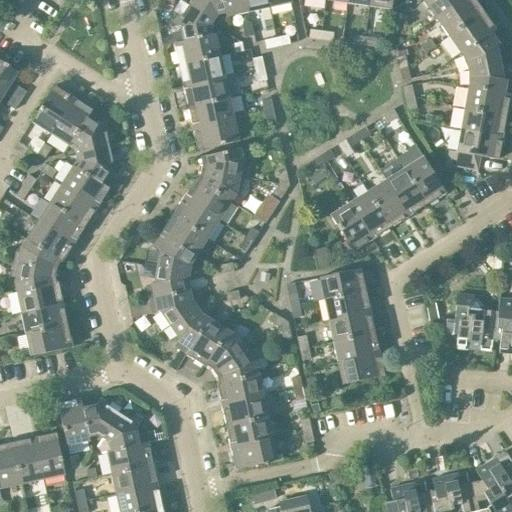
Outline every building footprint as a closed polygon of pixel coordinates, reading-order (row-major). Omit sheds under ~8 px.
[(216,16),(225,14),(226,14),(222,0),(191,0),(188,5),(213,22),(216,16)] [(226,18),(248,13),(244,0),(222,0),(226,14),(225,14),(226,18)] [(244,0),(248,13),(269,8),(266,0),(244,0)] [(266,0),(269,8),(291,4),(289,0),(266,0)] [(390,10),(391,0),(368,0),(368,7),(390,10)] [(399,0),(398,11),(407,12),(408,0),(399,0)] [(435,19),(462,0),(422,0),(422,1),(435,19)] [(447,37),(482,13),(473,0),(462,0),(435,19),(447,37)] [(209,27),(213,22),(188,5),(180,17),(178,16),(172,24),(179,28),(180,33),(171,35),(173,45),(211,37),(211,36),(209,27)] [(459,55),(495,30),(482,13),(447,37),(459,55)] [(244,38),(253,36),(250,24),(241,25),(244,38)] [(320,41),(321,32),(309,30),(307,39),(320,41)] [(466,71),(499,64),(495,46),(502,42),(495,30),(459,55),(465,63),(466,71)] [(321,32),(320,41),(332,42),(333,33),(321,32)] [(178,66),(220,57),(215,35),(211,36),(211,37),(173,45),(178,66)] [(277,47),(289,45),(287,36),(275,38),(277,47)] [(362,46),(364,37),(352,36),(350,45),(362,46)] [(364,37),(362,46),(374,48),(376,39),(364,37)] [(265,50),(277,47),(275,38),(263,41),(265,50)] [(234,54),(243,51),(241,43),(232,44),(234,54)] [(406,68),(407,68),(404,56),(395,58),(398,70),(406,68)] [(182,87),(224,78),(220,57),(178,66),(182,87)] [(254,71),(263,69),(260,57),(251,59),(254,71)] [(0,88),(5,92),(17,73),(0,61),(0,88)] [(466,88),(509,96),(511,82),(503,80),(499,64),(466,71),(468,79),(466,88)] [(400,82),(409,80),(407,68),(406,68),(398,70),(400,82)] [(263,69),(254,71),(257,83),(266,81),(263,69)] [(187,108),(229,99),(224,78),(182,87),(187,108)] [(11,95),(20,101),(26,92),(16,86),(11,95)] [(49,135),(72,99),(53,86),(30,122),(49,135)] [(413,98),(411,86),(401,88),(404,100),(413,98)] [(505,117),(509,96),(466,88),(462,109),(505,117)] [(14,110),(20,101),(11,95),(5,104),(14,110)] [(415,109),(413,98),(404,100),(406,111),(415,109)] [(70,143),(91,110),(72,99),(49,135),(68,147),(70,143)] [(191,129),(233,120),(229,99),(187,108),(191,129)] [(263,113),(272,111),(270,100),(261,101),(263,113)] [(501,138),(505,117),(462,109),(459,130),(501,138)] [(79,155),(108,148),(105,135),(108,134),(105,125),(97,126),(94,124),(100,117),(91,112),(92,111),(91,110),(70,143),(78,148),(79,155)] [(387,124),(397,118),(392,110),(381,116),(387,124)] [(266,125),(275,123),(272,111),(263,113),(266,125)] [(426,114),(425,121),(434,122),(436,115),(426,114)] [(196,151),(238,142),(233,120),(191,129),(196,151)] [(354,134),(359,141),(369,135),(365,127),(354,134)] [(497,160),(501,138),(459,130),(455,152),(448,151),(445,165),(477,171),(480,157),(497,160)] [(349,148),(359,141),(354,134),(344,140),(349,148)] [(23,156),(28,149),(17,142),(13,150),(23,156)] [(43,144),(36,154),(44,159),(51,149),(43,144)] [(426,205),(444,193),(414,145),(407,150),(408,152),(396,159),(403,169),(426,205)] [(75,169),(108,189),(113,180),(106,176),(108,172),(116,171),(114,161),(111,162),(108,148),(79,155),(80,161),(76,167),(75,169)] [(200,170),(242,178),(243,172),(240,172),(242,159),(240,149),(199,157),(201,165),(200,170)] [(318,156),(323,164),(333,158),(328,150),(318,156)] [(313,171),(323,164),(318,156),(308,163),(313,171)] [(407,217),(426,205),(403,169),(396,159),(378,170),(385,181),(384,181),(407,217)] [(45,165),(40,173),(51,179),(56,172),(45,165)] [(96,208),(108,189),(75,169),(76,167),(75,167),(73,166),(60,185),(96,208)] [(239,195),(242,178),(200,170),(199,175),(196,180),(195,180),(194,181),(195,180),(196,181),(230,203),(236,194),(239,195)] [(278,184),(288,186),(285,171),(276,173),(278,184)] [(29,191),(35,180),(28,175),(21,186),(29,191)] [(218,221),(230,203),(196,181),(195,180),(194,181),(182,199),(218,221)] [(389,228),(407,217),(384,181),(366,193),(389,228)] [(280,199),(288,186),(278,184),(272,194),(280,199)] [(84,226),(96,208),(60,185),(48,203),(84,226)] [(22,200),(29,191),(21,186),(15,196),(22,200)] [(371,240),(389,228),(366,193),(348,204),(371,240)] [(207,239),(218,221),(182,199),(171,217),(207,239)] [(73,244),(84,226),(48,203),(37,221),(73,244)] [(352,252),(371,240),(348,204),(329,216),(352,252)] [(4,212),(0,218),(0,223),(6,227),(12,217),(4,212)] [(195,258),(207,239),(171,217),(159,235),(195,258)] [(61,263),(73,244),(37,221),(25,240),(60,262),(59,262),(61,263)] [(244,238),(252,243),(258,232),(251,228),(244,238)] [(190,266),(195,258),(159,235),(151,248),(158,252),(155,268),(188,273),(190,266)] [(245,253),(252,243),(244,238),(237,248),(245,253)] [(59,262),(60,262),(25,240),(19,250),(18,253),(15,252),(12,265),(55,273),(56,267),(59,262)] [(221,275),(233,272),(231,263),(219,266),(221,275)] [(54,277),(55,273),(12,265),(10,277),(13,278),(13,281),(15,293),(55,284),(55,283),(57,283),(57,284),(57,283),(55,283),(54,277)] [(187,282),(188,273),(155,268),(153,284),(144,286),(147,300),(189,291),(187,282)] [(323,300),(365,291),(360,269),(318,278),(323,300)] [(62,305),(57,284),(57,283),(55,283),(55,284),(15,293),(20,314),(62,305)] [(168,327),(196,307),(191,301),(189,291),(147,300),(150,315),(159,313),(168,327)] [(237,291),(225,293),(227,302),(239,300),(237,291)] [(327,321),(370,312),(365,291),(323,300),(327,321)] [(289,307),(298,305),(296,293),(286,295),(289,307)] [(497,313),(483,311),(483,308),(476,299),(473,298),(473,296),(455,294),(451,335),(456,336),(455,349),(467,350),(467,347),(478,348),(478,351),(490,353),(491,341),(495,341),(497,313)] [(511,300),(498,299),(497,313),(495,341),(499,341),(498,353),(510,355),(510,352),(511,351),(511,300)] [(429,320),(437,319),(434,304),(426,306),(429,320)] [(25,335),(67,326),(62,305),(20,314),(25,335)] [(289,307),(292,319),(301,317),(298,305),(289,307)] [(186,355),(209,319),(201,314),(196,307),(168,327),(177,340),(173,347),(186,355)] [(332,342),(374,333),(370,312),(327,321),(332,342)] [(278,328),(287,322),(273,314),(269,321),(278,328)] [(205,366),(226,330),(209,319),(186,355),(204,368),(205,366)] [(281,340),(290,338),(287,322),(278,328),(281,340)] [(30,357),(72,348),(67,326),(25,335),(30,357)] [(213,374),(248,349),(242,339),(239,341),(236,337),(226,330),(205,366),(210,369),(213,374)] [(336,363),(379,354),(374,333),(332,342),(336,363)] [(298,350),(307,348),(305,336),(296,338),(298,350)] [(307,348),(298,350),(301,361),(310,359),(307,348)] [(217,384),(258,376),(255,364),(250,357),(253,355),(248,349),(213,374),(216,378),(217,383),(217,384)] [(379,354),(336,363),(341,385),(383,376),(379,354)] [(220,406),(262,397),(258,376),(217,384),(216,385),(220,406)] [(292,390),(301,388),(299,376),(289,378),(292,390)] [(305,380),(308,392),(316,391),(314,378),(305,380)] [(295,402),(304,400),(301,388),(292,390),(295,402)] [(102,439),(118,414),(107,406),(108,404),(99,399),(95,405),(91,406),(89,397),(78,400),(87,438),(96,436),(101,439),(96,447),(97,448),(102,439)] [(225,427),(267,418),(262,397),(220,406),(225,427)] [(88,442),(87,438),(78,400),(56,405),(66,447),(88,442)] [(109,452),(148,444),(145,433),(136,434),(136,431),(140,425),(131,419),(130,421),(118,414),(102,439),(97,448),(98,455),(105,453),(105,452),(109,452)] [(229,448),(271,439),(267,418),(225,427),(229,448)] [(301,433),(310,431),(308,419),(299,421),(301,433)] [(310,431),(301,433),(304,444),(313,442),(310,431)] [(42,480),(64,475),(55,433),(33,438),(42,480)] [(21,485),(42,480),(33,438),(12,443),(21,485)] [(271,439),(229,448),(234,470),(264,464),(264,465),(267,465),(266,463),(276,461),(271,439)] [(0,489),(21,485),(12,443),(0,445),(0,489)] [(110,474),(152,465),(148,444),(109,452),(105,452),(105,453),(98,455),(99,455),(105,454),(110,474)] [(511,461),(510,463),(504,452),(493,459),(495,462),(486,467),(484,464),(474,470),(480,480),(477,482),(477,481),(476,482),(485,497),(481,500),(487,509),(486,509),(487,509),(490,507),(492,511),(510,511),(511,511),(511,510),(511,509),(511,508),(511,461)] [(71,469),(80,467),(77,455),(68,457),(71,469)] [(114,495),(157,486),(152,465),(110,474),(114,495)] [(85,470),(87,479),(96,477),(94,468),(85,470)] [(485,497),(476,482),(468,484),(465,472),(454,475),(454,478),(444,480),(443,477),(430,480),(433,491),(430,492),(430,490),(429,491),(433,511),(471,511),(487,509),(486,509),(487,509),(481,500),(485,497)] [(433,511),(429,491),(428,491),(428,492),(426,493),(423,481),(411,484),(412,487),(402,490),(401,486),(388,489),(391,502),(384,503),(385,511),(433,511)] [(118,511),(140,511),(161,507),(157,486),(114,495),(118,511)] [(76,504),(85,502),(82,490),(73,492),(76,504)] [(272,490),(260,493),(263,502),(275,499),(272,490)] [(311,511),(308,510),(305,496),(299,498),(297,496),(296,498),(294,499),(292,497),(291,499),(277,503),(278,507),(267,509),(267,511),(311,511)] [(76,504),(77,511),(86,511),(85,502),(76,504)]
